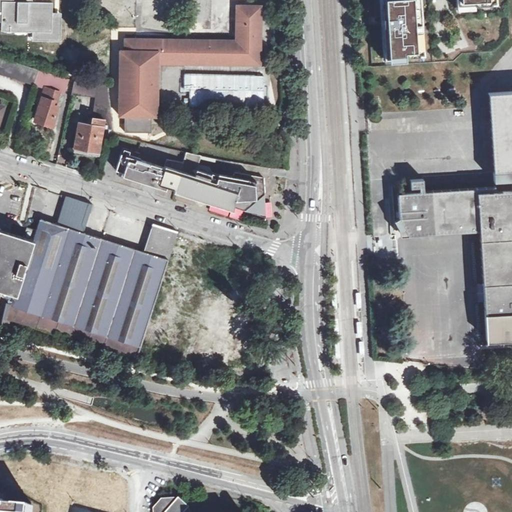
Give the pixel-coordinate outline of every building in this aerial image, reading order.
[(0,0),(0,22),(3,22),(3,32),(33,32),(52,32),(53,13),(53,2),(33,2),(32,0),(0,0)] [(378,0),(383,58),(401,56),(401,55),(384,56),(381,0),(378,0)] [(419,55),(414,0),(381,0),(384,56),(401,55),(401,56),(419,55)] [(420,0),(414,0),(419,55),(424,55),(420,0)] [(496,0),(455,0),(456,11),(475,10),(474,6),(497,5),(496,0)] [(125,38),(125,51),(158,51),(158,63),(261,64),(261,6),(237,6),(236,40),(199,40),(125,38)] [(62,13),(53,13),(52,32),(33,32),(33,41),(61,41),(62,13)] [(158,51),(125,51),(120,51),(119,117),(125,117),(152,117),(157,118),(158,63),(158,51)] [(39,70),(0,57),(0,73),(34,85),(39,70)] [(75,81),(39,70),(34,85),(72,96),(72,95),(75,81)] [(257,91),(257,77),(182,77),(182,107),(257,107),(257,91)] [(107,84),(75,81),(72,95),(96,97),(92,124),(104,126),(103,129),(113,130),(107,84)] [(478,199),(511,196),(511,92),(489,93),(495,187),(477,188),(478,199)] [(60,103),(42,97),(35,119),(53,125),(60,103)] [(152,117),(125,117),(125,132),(152,132),(152,117)] [(104,126),(92,124),(79,122),(75,148),(90,151),(89,154),(99,156),(103,129),(104,126)] [(134,176),(138,161),(136,161),(139,151),(123,146),(116,170),(123,172),(134,176)] [(164,159),(162,167),(156,183),(166,186),(175,189),(196,195),(205,168),(196,165),(197,159),(207,162),(208,158),(182,153),(180,162),(164,159)] [(162,167),(138,161),(134,176),(156,183),(162,167)] [(266,215),(264,179),(231,173),(230,177),(216,175),(214,181),(207,179),(209,172),(206,168),(205,168),(196,195),(221,203),(232,207),(243,210),(266,215)] [(134,176),(133,179),(155,186),(156,183),(134,176)] [(511,338),(511,196),(478,199),(477,188),(424,191),(423,179),(410,179),(410,187),(419,187),(419,191),(398,192),(399,221),(400,235),(480,231),(487,340),(511,338)] [(196,195),(175,189),(174,191),(195,198),(196,195)] [(196,195),(195,198),(231,209),(232,207),(221,203),(196,195)] [(90,205),(91,204),(67,196),(58,224),(82,232),(89,210),(90,205)] [(16,296),(13,305),(13,306),(53,319),(76,327),(96,333),(121,341),(140,347),(176,236),(144,252),(82,232),(58,224),(41,218),(39,224),(37,229),(37,230),(17,294),(16,296)] [(144,252),(176,236),(178,231),(153,223),(153,224),(144,252)] [(22,240),(21,239),(1,233),(0,234),(0,287),(5,289),(7,284),(12,286),(10,292),(17,294),(37,230),(27,227),(22,240)] [(0,291),(8,294),(16,296),(17,294),(10,292),(12,286),(7,284),(5,289),(0,287),(0,234),(1,233),(21,239),(21,236),(0,229),(0,291)] [(185,270),(226,278),(232,249),(191,241),(185,270)] [(5,308),(3,318),(13,321),(55,334),(56,332),(88,342),(89,341),(103,345),(103,349),(137,357),(139,353),(140,347),(121,341),(96,333),(76,327),(53,319),(13,306),(13,305),(6,303),(5,308)] [(3,318),(1,326),(14,330),(20,332),(21,327),(12,324),(13,321),(3,318)] [(412,359),(472,351),(469,328),(428,333),(427,323),(407,325),(412,359)] [(191,511),(191,510),(177,497),(162,499),(155,508),(155,511),(191,511)] [(4,500),(0,498),(0,511),(27,511),(28,505),(10,503),(9,506),(4,505),(4,500)]
